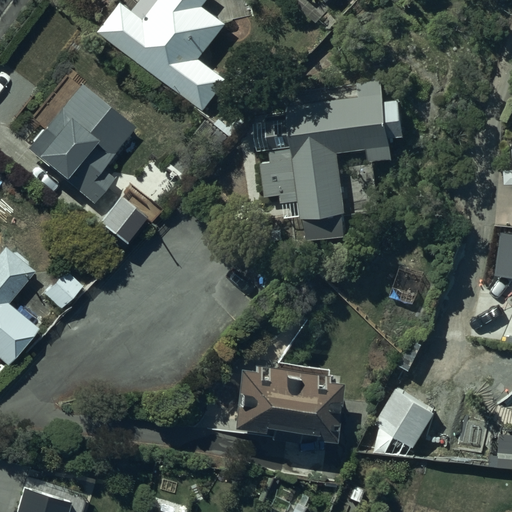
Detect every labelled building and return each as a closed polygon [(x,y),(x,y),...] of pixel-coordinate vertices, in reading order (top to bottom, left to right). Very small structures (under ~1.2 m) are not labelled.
[(128,0),(118,0),(98,26),(203,110),(228,78),(199,55),(226,20),(204,3),(206,0),(134,0),(132,3),(128,0)] [(79,79),(25,145),(92,202),(113,177),(102,167),(132,124),(79,79)] [(382,79),(287,93),(285,111),(251,116),(263,200),(296,195),(303,241),(349,235),(337,150),(366,145),(368,160),(394,156),(391,138),(409,135),(402,91),(384,94),(382,79)] [(511,139),(509,139),(511,166),(501,167),(503,182),(511,181),(511,183),(511,139)] [(115,192),(95,217),(122,240),(142,216),(115,192)] [(0,360),(8,367),(37,328),(7,302),(32,271),(4,247),(1,233),(0,233),(0,360)] [(80,284),(62,267),(42,290),(58,306),(80,284)] [(254,368),(237,367),(231,428),(260,431),(260,424),(311,431),(311,436),(331,437),(335,380),(319,378),(321,369),(254,363),(254,368)] [(436,407),(396,385),(374,425),(414,446),(436,407)] [(65,511),(69,501),(22,487),(13,511),(65,511)]
